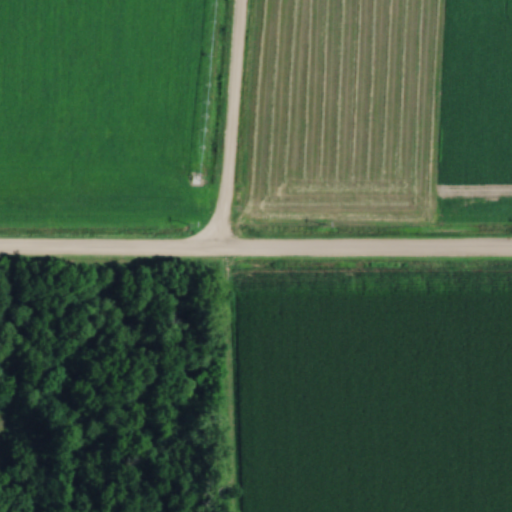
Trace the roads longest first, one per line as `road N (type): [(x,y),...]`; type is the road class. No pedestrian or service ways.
road 1 (residential): [(0,254),(511,253)]
road 2 (residential): [(216,254),(239,0)]
